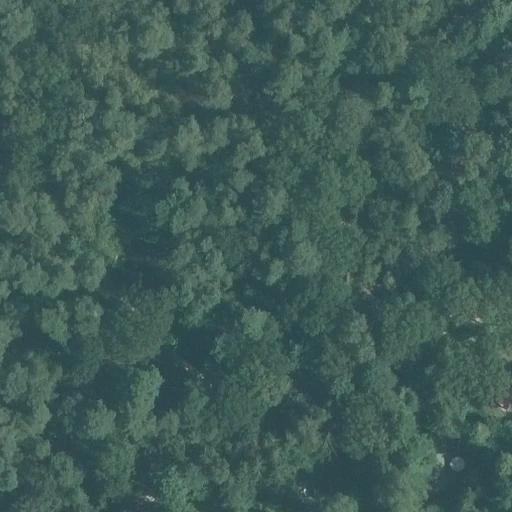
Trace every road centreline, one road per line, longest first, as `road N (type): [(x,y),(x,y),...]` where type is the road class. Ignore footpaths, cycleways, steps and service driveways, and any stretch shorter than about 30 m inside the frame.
road 1 (track): [(131,511),(213,447),(331,383)]
road 2 (track): [(331,383),(511,303)]
